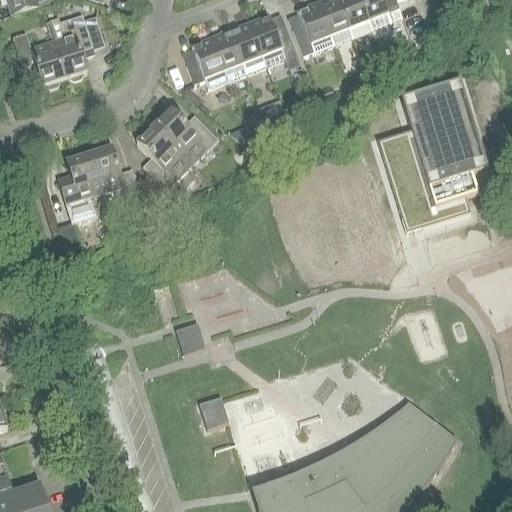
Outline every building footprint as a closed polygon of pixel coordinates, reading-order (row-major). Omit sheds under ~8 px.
[(4,0),(11,20),(47,8),(44,0),(4,0)] [(334,0),(333,0),(316,7),(333,50),(352,43),(348,34),(334,0)] [(356,0),(334,0),(348,34),(366,27),(356,0)] [(401,23),(394,6),(408,0),(390,0),(381,4),(379,0),(356,0),(366,27),(370,36),(401,23)] [(303,62),(333,50),(316,7),(296,15),(304,35),(293,39),(303,62)] [(248,27),(261,62),(265,71),(284,64),(281,55),(292,50),(286,36),(276,39),(268,19),(248,27)] [(80,57),(92,53),(91,49),(102,45),(95,22),(83,26),(82,21),(58,28),(57,23),(45,27),(51,46),(64,85),(69,83),(73,86),(81,83),(83,79),(86,77),(80,57)] [(248,27),(229,35),(246,79),(265,71),(261,62),(248,27)] [(227,86),(246,79),(229,35),(210,42),(227,86)] [(60,86),(64,85),(51,46),(30,53),(25,39),(11,44),(20,70),(32,66),(41,92),(45,91),(50,93),(57,91),(60,86)] [(188,74),(193,89),(204,85),(208,93),(227,86),(210,42),(191,50),(198,70),(188,74)] [(359,63),(363,74),(372,70),(367,59),(359,63)] [(355,77),(363,74),(359,63),(351,66),(355,77)] [(376,144),(404,240),(474,220),(469,204),(481,201),(476,182),(488,178),(461,88),(394,108),(402,137),(376,144)] [(185,92),(180,99),(196,111),(201,104),(185,92)] [(263,111),(267,122),(277,118),(273,107),(263,111)] [(255,126),(267,122),(263,111),(251,116),(255,126)] [(153,131),(181,160),(191,170),(207,154),(217,144),(193,121),(185,129),(170,114),(153,131)] [(191,170),(181,160),(153,131),(136,148),(151,163),(142,172),(166,196),(176,186),(191,170)] [(131,174),(119,178),(111,152),(107,154),(103,151),(95,153),(93,158),(88,160),(100,198),(122,191),(127,206),(140,202),(131,174)] [(70,165),(65,167),(72,187),(60,191),(70,224),(94,217),(89,201),(100,198),(88,160),(83,161),(78,158),(71,161),(70,165)] [(73,229),(58,233),(69,266),(82,258),(73,229)] [(176,334),(184,359),(207,352),(199,327),(176,334)] [(222,405),(221,402),(198,409),(206,434),(229,427),(222,405)] [(350,460),(324,468),(288,485),(251,499),(254,511),(408,511),(418,502),(438,476),(457,446),(408,409),(384,429),(358,447),(359,454),(353,458),(350,460)] [(11,500),(12,500),(0,464),(0,500),(10,497),(11,500)] [(45,511),(38,491),(37,491),(39,498),(0,511),(45,511)]
